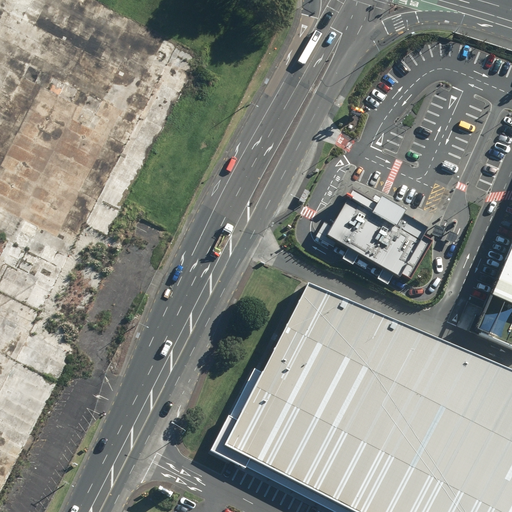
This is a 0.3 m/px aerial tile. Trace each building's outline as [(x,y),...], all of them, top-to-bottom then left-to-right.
[(86,224),(112,237),(206,55),(98,0),(0,0),(0,266),(23,279),(6,312),(46,333),(48,329),(80,345),(123,262),(104,252),(86,242),(71,271),(64,267),(86,224)] [(421,57),(386,94),(385,95),(385,96),(384,97),(383,99),(382,100),(382,101),(381,102),(381,103),(381,104),(380,106),(380,107),(380,108),(380,109),(380,111),(380,112),(380,113),(380,114),(380,116),(381,117),(381,118),(381,119),(382,121),(383,122),(383,123),(384,124),(385,125),(385,126),(386,127),(387,128),(388,129),(389,129),(390,130),(391,131),(392,131),(394,132),(403,136),(404,134),(431,145),(428,151),(465,167),(467,161),(487,169),(511,109),(511,79),(439,49),(433,63),(421,57)] [(377,203),(353,189),(332,226),(327,235),(337,241),(348,248),(359,254),(383,269),(393,274),(399,278),(402,274),(411,279),(433,240),(424,235),(429,227),(424,224),(404,213),(406,209),(382,196),(377,203)] [(327,235),(332,226),(324,222),(315,237),(334,247),(337,241),(327,235)] [(446,229),(435,225),(432,234),(442,238),(446,229)] [(459,235),(448,231),(445,240),(455,244),(459,235)] [(348,248),(342,258),(353,265),(359,254),(348,248)] [(511,248),(474,333),(511,349),(511,248)] [(393,274),(383,269),(377,279),(388,284),(393,274)] [(350,511),(511,511),(511,373),(305,285),(223,447),(350,511)] [(0,500),(75,352),(48,337),(47,339),(0,313),(0,500)]
